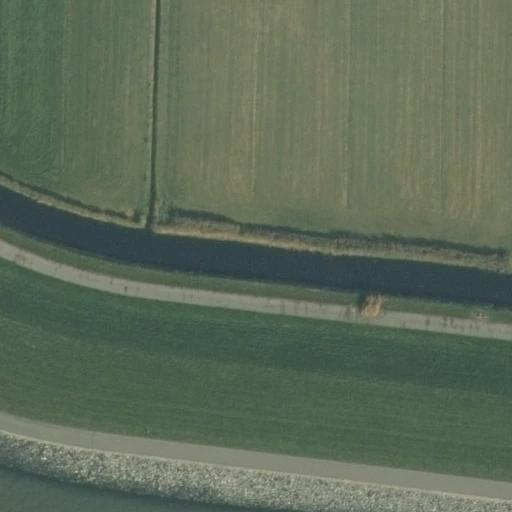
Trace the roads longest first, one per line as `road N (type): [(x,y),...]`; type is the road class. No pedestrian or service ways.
road 1 (unclassified): [(511,340),(137,298),(0,256)]
road 2 (unclassified): [(0,415),(137,446),(511,488)]
